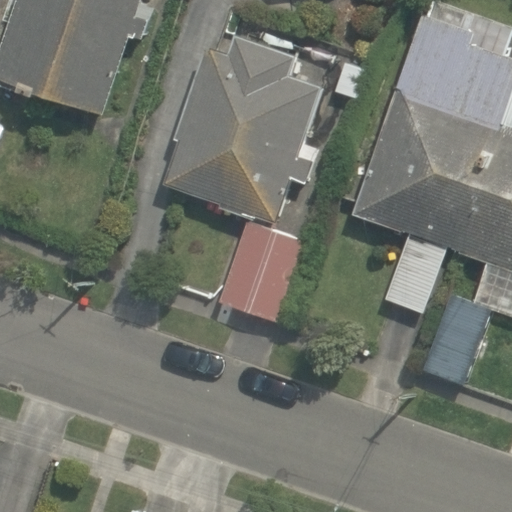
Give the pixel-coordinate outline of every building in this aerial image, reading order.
[(139,0),(21,0),(0,64),(0,68),(105,103),(139,0)] [(511,10),(478,0),(421,0),(355,216),(403,231),(382,300),(431,315),(452,246),(491,258),(477,304),(511,314),(511,51),(510,50),(511,42),(511,10)] [(235,35),(201,25),(159,170),(281,205),(329,42),(240,16),(235,35)] [(308,230),(246,212),(223,294),(285,311),(308,230)] [(161,511),(131,503),(128,511),(161,511)]
